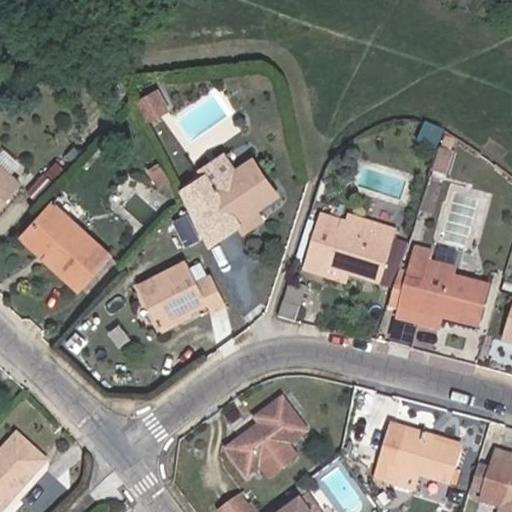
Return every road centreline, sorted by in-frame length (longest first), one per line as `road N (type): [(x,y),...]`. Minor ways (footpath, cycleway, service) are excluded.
road 1 (unclassified): [(139,461),(255,364),(327,351),(511,400)]
road 2 (residential): [(139,461),(0,333)]
